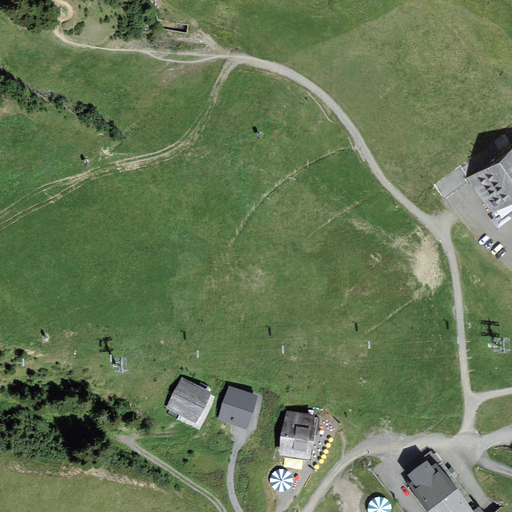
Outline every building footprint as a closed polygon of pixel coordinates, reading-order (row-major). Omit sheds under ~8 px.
[(511,141),(466,176),(499,220),(511,210),(511,141)] [(194,423),(211,393),(184,378),(167,408),(194,423)] [(245,428),(256,394),(232,386),(221,420),(245,428)] [(310,461),(317,416),(291,411),(283,456),(310,461)] [(425,511),(481,511),(476,506),(468,511),(432,465),(405,486),(425,511)] [(291,475),(288,472),(285,470),(282,470),(278,470),(275,472),(273,474),(271,477),(271,481),(272,484),(274,487),(276,489),(280,491),(283,491),(286,490),(289,487),(291,485),(292,481),(292,478),(291,475)] [(375,511),(391,511),(397,508),(386,493),(370,505),(375,511)]
